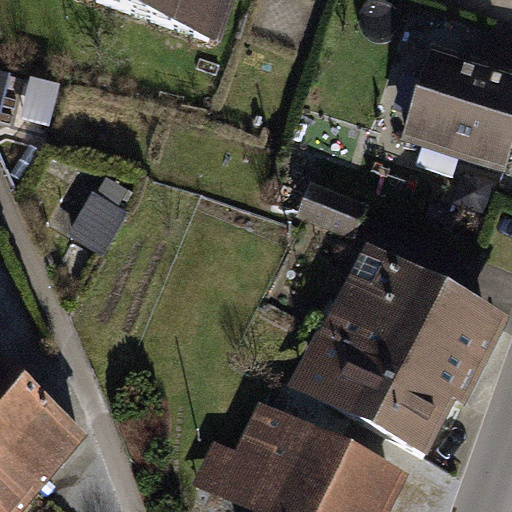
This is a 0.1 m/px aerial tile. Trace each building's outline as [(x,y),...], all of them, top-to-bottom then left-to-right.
[(82,0),(217,48),(233,0),(82,0)] [(511,28),(506,26),(494,64),(511,69),(511,28)] [(511,69),(494,64),(431,45),(400,143),(503,176),(511,148),(511,69)] [(304,215),(355,237),(366,212),(316,190),(304,215)] [(99,201),(77,238),(101,252),(123,215),(99,201)] [(368,258),(326,338),(349,350),(450,404),(488,322),(368,258)] [(425,460),(450,404),(349,350),(321,401),(425,460)] [(0,461),(36,494),(82,440),(0,365),(0,461)] [(264,412),(221,499),(246,511),(371,511),(391,474),(264,412)] [(0,511),(19,511),(36,494),(0,461),(0,511)]
